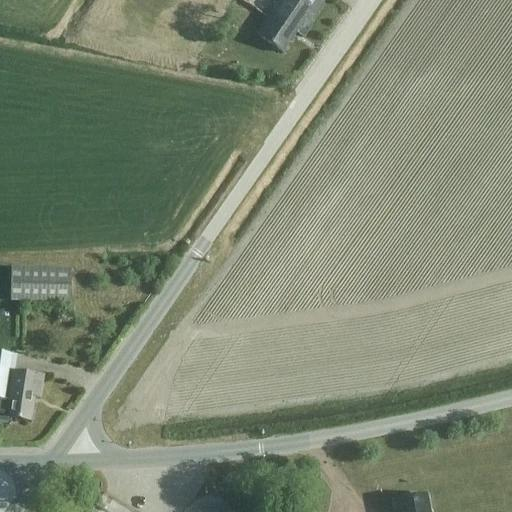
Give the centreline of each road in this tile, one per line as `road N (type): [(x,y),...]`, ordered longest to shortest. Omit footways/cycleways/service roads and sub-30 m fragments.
road 1 (unclassified): [(91,408),(373,0)]
road 2 (unclassified): [(511,398),(261,448),(125,459)]
